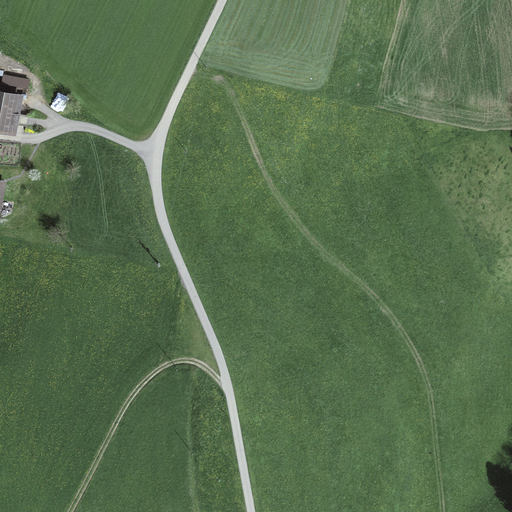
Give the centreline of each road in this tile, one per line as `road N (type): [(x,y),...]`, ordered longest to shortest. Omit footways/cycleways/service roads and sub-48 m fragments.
road 1 (unclassified): [(250,511),(222,368),(165,229),(156,186),(168,114),(222,0)]
road 2 (track): [(228,389),(193,361),(154,372),(130,398),(70,511)]
road 3 (track): [(157,153),(78,126),(37,138),(0,137)]
